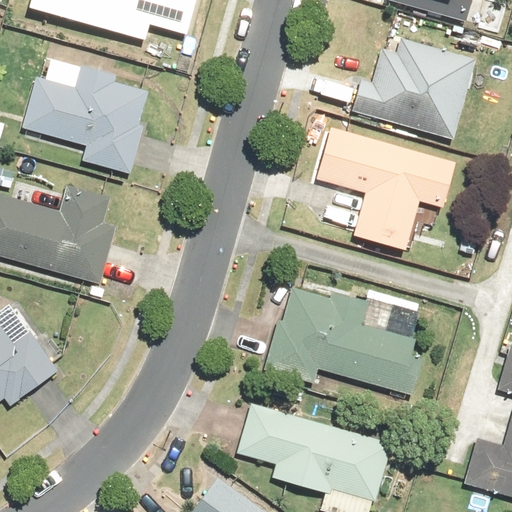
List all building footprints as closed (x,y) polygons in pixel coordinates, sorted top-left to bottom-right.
[(191,33),(199,0),(38,0),(36,9),(151,41),(155,23),(191,33)] [(390,0),(388,7),(463,28),(471,0),(390,0)] [(402,56),(384,51),(376,83),(365,81),(356,112),(459,138),(478,60),(405,42),(402,56)] [(119,77),(54,59),(49,79),(41,76),(26,129),(89,146),(85,162),(132,174),(154,93),(118,83),(119,77)] [(333,127),(319,180),(369,193),(357,237),(410,252),(425,201),(449,207),(461,162),(333,127)] [(114,196),(69,184),(61,212),(0,195),(0,255),(103,284),(118,228),(106,224),(114,196)] [(126,190),(115,204),(138,223),(149,208),(126,190)] [(286,320),(282,319),(268,370),(316,384),(320,368),(418,396),(427,361),(416,358),(420,341),(366,326),(373,300),(337,290),(334,298),(295,288),(286,320)] [(17,342),(0,319),(0,404),(8,399),(13,406),(63,371),(34,330),(17,342)] [(485,444),(473,482),(511,494),(511,345),(499,387),(511,391),(511,435),(507,451),(485,444)] [(278,463),(275,476),(329,491),(324,511),(328,511),(375,511),(395,442),(253,403),(240,452),(278,463)] [(279,511),(221,472),(193,511),(279,511)]
